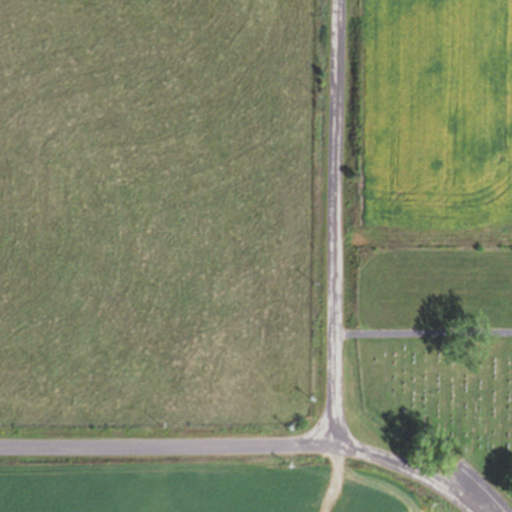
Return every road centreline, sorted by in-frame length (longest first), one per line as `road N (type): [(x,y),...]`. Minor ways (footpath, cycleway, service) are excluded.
road 1 (residential): [(330,447),(333,0)]
road 2 (residential): [(0,442),(330,447)]
road 3 (residential): [(474,511),(392,463),(330,447)]
